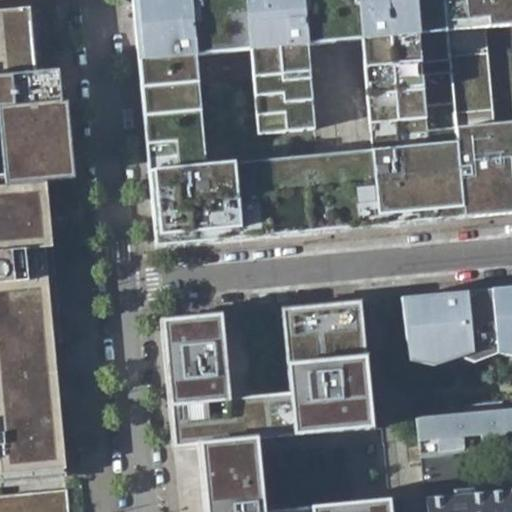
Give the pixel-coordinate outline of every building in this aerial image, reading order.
[(133,0),(158,248),(339,231),(332,156),(206,168),(196,58),(250,52),(258,136),(315,130),(307,47),(318,46),(321,45),(317,0),(133,0)] [(317,0),(321,45),(335,44),(348,43),(343,0),(317,0)] [(446,29),(443,0),(343,0),(348,43),(362,42),(372,152),(362,153),(358,153),(365,229),(464,220),(460,176),(446,29)] [(460,176),(464,220),(511,215),(511,124),(493,127),(484,27),(511,25),(511,0),(443,0),(446,29),(460,176)] [(31,77),(24,11),(0,13),(0,476),(67,470),(51,307),(38,308),(36,284),(49,282),(39,185),(76,181),(68,105),(62,105),(59,75),(31,77)] [(345,155),(332,156),(339,231),(351,230),(365,229),(358,153),(345,155)] [(511,290),(397,301),(405,361),(511,350),(511,290)] [(360,305),(281,312),(289,393),(293,437),(371,429),(360,305)] [(222,317),(159,323),(173,449),(198,446),(257,441),(252,397),(230,399),(222,317)] [(511,350),(405,361),(437,374),(460,363),(480,369),(499,359),(511,361),(511,350)] [(289,393),(252,397),(257,441),(293,437),(289,393)] [(511,412),(412,422),(417,458),(449,454),(497,449),(511,446),(511,412)] [(257,441),(198,446),(202,477),(260,472),(257,441)] [(511,446),(497,449),(502,489),(511,488),(511,446)] [(352,499),(388,497),(386,454),(350,456),(352,499)] [(417,458),(422,502),(455,498),(449,454),(417,458)] [(260,472),(202,477),(204,511),(389,511),(388,500),(264,511),(260,472)] [(71,511),(69,491),(0,497),(0,511),(71,511)] [(511,511),(511,492),(455,498),(422,502),(423,511),(511,511)]
